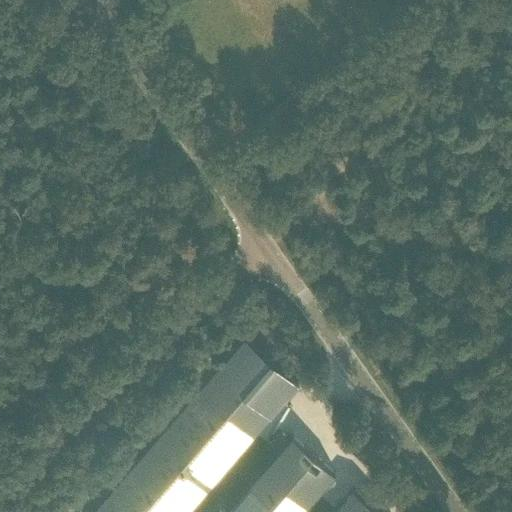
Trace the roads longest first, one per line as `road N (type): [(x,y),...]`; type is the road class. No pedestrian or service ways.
road 1 (unclassified): [(0,503),(266,242)]
road 2 (tertiary): [(458,511),(266,242)]
road 3 (tertiary): [(266,242),(89,0)]
